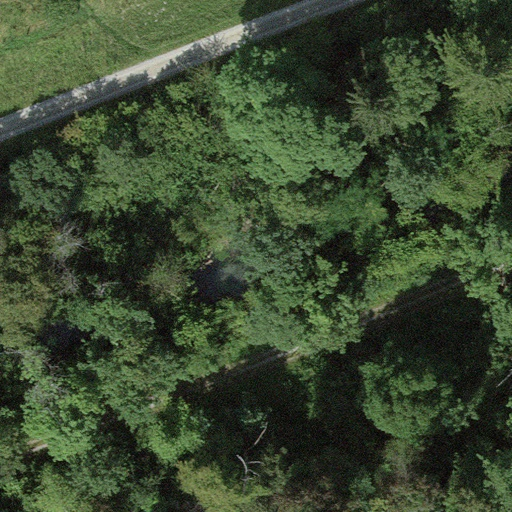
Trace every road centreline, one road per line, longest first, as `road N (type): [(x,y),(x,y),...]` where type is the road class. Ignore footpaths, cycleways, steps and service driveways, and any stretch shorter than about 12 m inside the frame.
road 1 (track): [(511,265),(0,460)]
road 2 (track): [(332,0),(0,130)]
